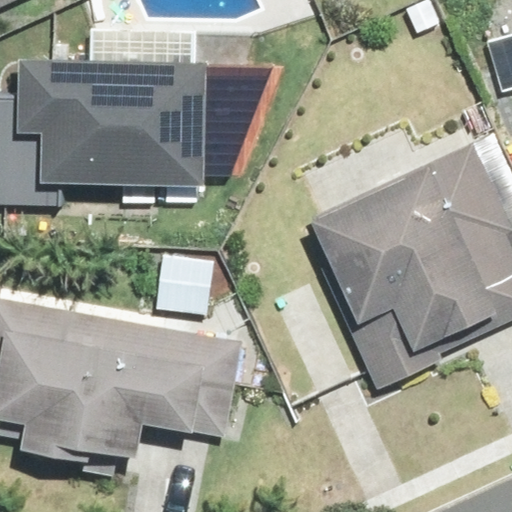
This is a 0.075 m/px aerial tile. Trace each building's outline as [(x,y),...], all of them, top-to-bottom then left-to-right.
[(0,0),(0,8),(17,0),(0,0)] [(0,91),(0,202),(59,204),(60,176),(207,180),(211,55),(18,49),(17,92),(0,91)] [(346,322),(377,388),(442,358),(439,350),(511,316),(511,246),(505,232),(511,228),(511,215),(477,140),(308,217),(355,318),(346,322)] [(161,252),(156,306),(210,311),(215,258),(161,252)] [(0,415),(23,420),(18,445),(89,458),(92,442),(132,450),(139,414),(223,430),(240,339),(0,293),(0,415)]
